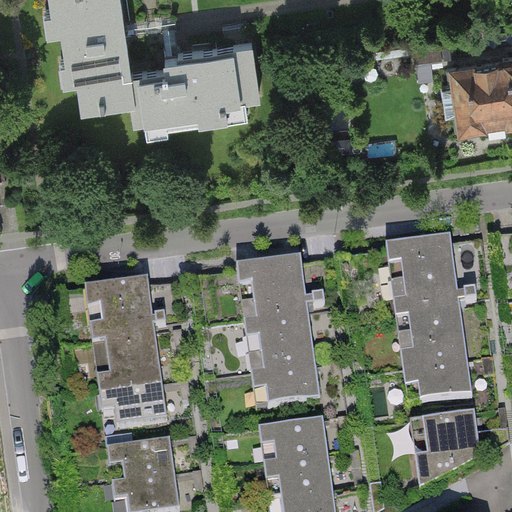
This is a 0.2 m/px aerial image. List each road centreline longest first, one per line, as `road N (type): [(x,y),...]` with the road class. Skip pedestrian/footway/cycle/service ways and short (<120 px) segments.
road 1 (residential): [(1,269),(511,196)]
road 2 (residential): [(35,511),(1,269)]
